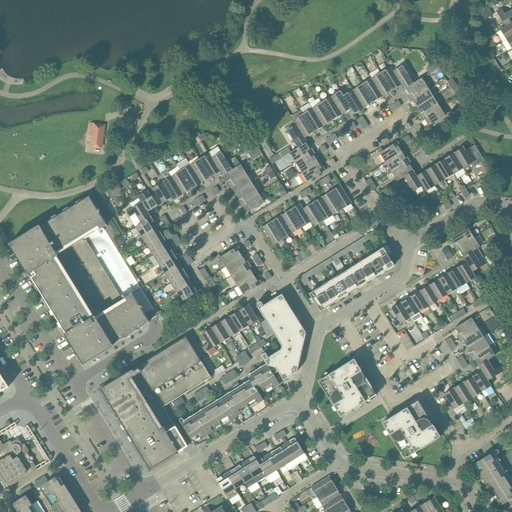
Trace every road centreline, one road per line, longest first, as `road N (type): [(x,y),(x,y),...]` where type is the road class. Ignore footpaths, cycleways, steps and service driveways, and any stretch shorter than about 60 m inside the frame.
road 1 (residential): [(298,406),(283,407),(143,494)]
road 2 (residential): [(401,244),(376,218),(342,156),(403,118)]
road 3 (residential): [(0,262),(74,383)]
road 4 (residential): [(105,511),(28,394)]
road 5 (residential): [(316,330),(245,225),(235,230)]
road 6 (residential): [(74,383),(143,494)]
road 7 (residential): [(511,207),(476,202),(401,244)]
